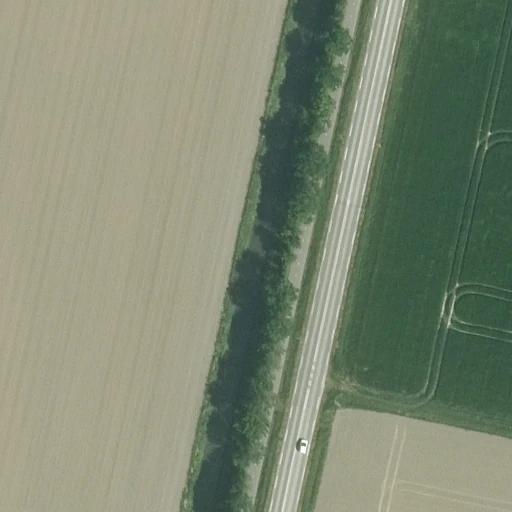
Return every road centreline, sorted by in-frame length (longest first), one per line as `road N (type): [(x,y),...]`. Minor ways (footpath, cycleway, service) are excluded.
road 1 (secondary): [(282,511),(391,0)]
road 2 (track): [(310,379),(511,421)]
